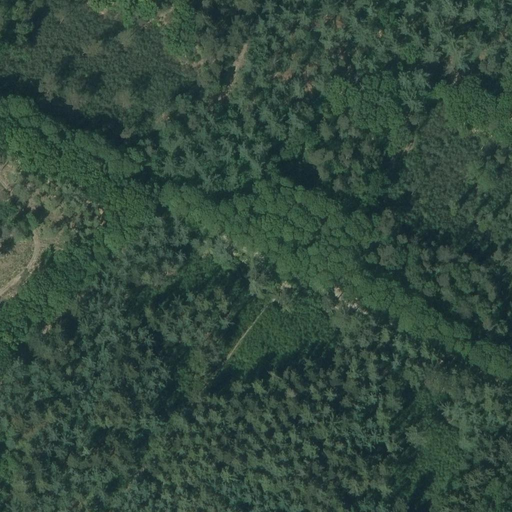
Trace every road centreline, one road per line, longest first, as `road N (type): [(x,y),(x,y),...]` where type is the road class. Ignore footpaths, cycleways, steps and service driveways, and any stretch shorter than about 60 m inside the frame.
road 1 (track): [(511,388),(157,213),(0,121)]
road 2 (track): [(263,0),(157,213),(0,373)]
